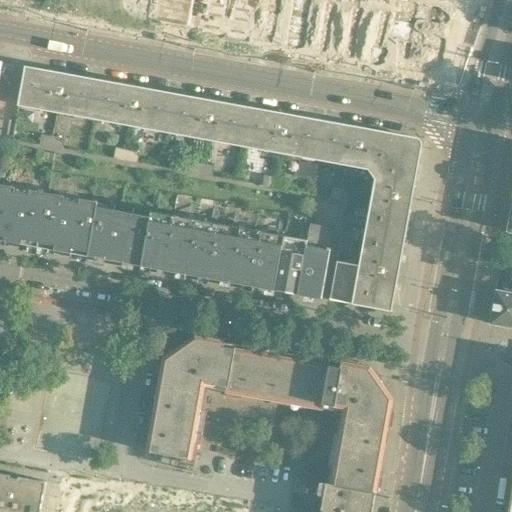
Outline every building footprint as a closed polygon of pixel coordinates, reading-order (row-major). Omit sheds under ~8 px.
[(35,0),(155,20),(158,0),(35,0)] [(161,0),(156,31),(435,80),(448,0),(400,0),(396,25),(255,0),(161,0)] [(93,120),(99,91),(101,80),(26,66),(18,106),(93,120)] [(169,134),(174,104),(176,93),(101,80),(99,91),(93,120),(169,134)] [(244,147),(249,118),(251,107),(176,93),(174,104),(169,134),(244,147)] [(318,161),(325,121),(251,107),(249,118),(244,147),(318,161)] [(406,135),(325,121),(318,161),(368,170),(375,179),(366,229),(406,236),(411,210),(420,156),(409,154),(404,146),(406,135)] [(42,136),(40,146),(62,150),(64,140),(42,136)] [(116,149),(114,159),(137,163),(139,153),(116,149)] [(299,161),(297,173),(315,176),(317,164),(299,161)] [(190,163),(189,173),(211,177),(213,167),(190,163)] [(265,176),(263,186),(285,190),(287,180),(265,176)] [(0,240),(38,247),(48,194),(0,185),(0,240)] [(333,189),(331,199),(343,201),(345,191),(333,189)] [(88,257),(97,207),(98,202),(48,194),(38,247),(88,257)] [(141,266),(150,217),(97,207),(88,257),(141,266)] [(186,275),(196,220),(151,212),(150,217),(141,266),(186,275)] [(276,291),(286,237),(196,220),(186,275),(276,291)] [(321,299),(334,228),(311,224),(307,241),(298,295),(321,299)] [(406,236),(366,229),(359,266),(337,262),(329,300),(392,312),(406,236)] [(298,295),(307,241),(286,237),(276,291),(298,295)] [(491,324),(511,327),(511,293),(497,291),(491,324)] [(392,399),(369,367),(357,365),(356,367),(340,365),(340,368),(330,366),(331,359),(314,356),(313,358),(283,353),(284,350),(266,347),(265,354),(223,347),(224,344),(208,341),(208,338),(196,336),(164,359),(161,371),(164,372),(162,386),(161,389),(202,396),(202,394),(204,383),(226,387),(225,390),(242,392),(241,395),(327,410),(328,405),(345,408),(343,419),(343,421),(384,428),(384,426),(387,411),(390,411),(392,399)] [(204,410),(207,395),(202,394),(202,396),(161,389),(162,386),(159,386),(150,435),(153,436),(150,451),(148,451),(191,459),(196,426),(203,428),(206,410),(204,410)] [(378,475),(387,427),(384,426),(384,428),(343,421),(343,419),(339,418),(336,433),(334,433),(331,450),(338,451),(332,484),(376,492),(376,490),(373,490),(376,475),(378,475)] [(40,511),(46,482),(19,477),(18,479),(10,478),(11,475),(0,473),(0,511),(40,511)] [(306,480),(297,478),(294,492),(304,494),(306,480)] [(332,484),(327,483),(326,483),(321,511),(324,511),(323,511),(372,511),(376,492),(332,484)] [(71,487),(67,511),(225,511),(227,499),(148,488),(147,497),(71,487)]
